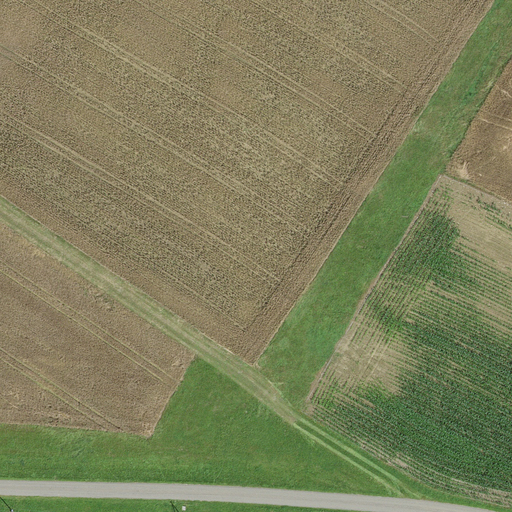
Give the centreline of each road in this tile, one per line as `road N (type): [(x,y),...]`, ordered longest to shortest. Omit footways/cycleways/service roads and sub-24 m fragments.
road 1 (unclassified): [(423,511),(211,492),(0,485)]
road 2 (track): [(424,511),(372,470),(268,409)]
